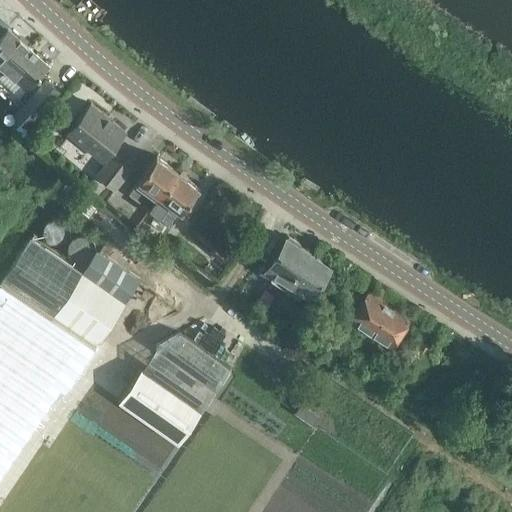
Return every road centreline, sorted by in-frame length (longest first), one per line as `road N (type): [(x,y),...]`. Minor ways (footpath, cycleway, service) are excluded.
road 1 (tertiary): [(511,347),(242,171),(31,0)]
road 2 (unknown): [(282,196),(223,304),(137,326),(45,421),(0,486)]
